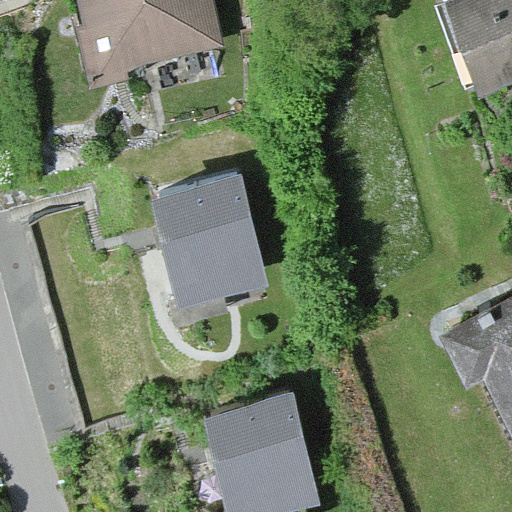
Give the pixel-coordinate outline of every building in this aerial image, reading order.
[(219,0),(68,0),(85,78),(230,46),(219,0)] [(511,0),(429,0),(464,89),(511,70),(511,0)] [(274,306),(240,163),(117,192),(151,335),(274,306)] [(475,372),(511,449),(511,291),(425,333),(449,384),(475,372)] [(335,511),(309,402),(186,432),(205,511),(335,511)]
